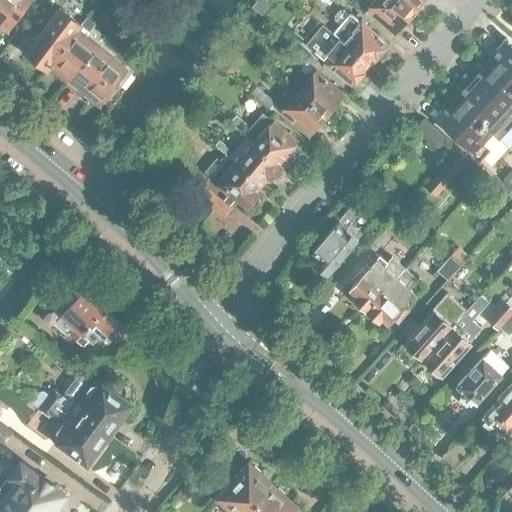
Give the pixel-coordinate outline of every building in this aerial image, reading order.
[(0,0),(0,25),(2,23),(9,29),(31,0),(0,0)] [(398,0),(365,0),(366,1),(367,3),(368,6),(369,7),(368,8),(398,33),(415,13),(398,0)] [(398,0),(415,13),(425,0),(398,0)] [(310,12),(325,25),(329,20),(315,7),(310,12)] [(49,68),(82,23),(61,8),(28,52),(49,68)] [(358,18),(351,12),(334,33),(345,41),(344,42),(371,65),(389,44),(358,18)] [(89,61),(100,46),(86,35),(90,30),(82,23),(49,68),(68,82),(84,62),(86,61),(87,61),(89,61)] [(354,85),(371,65),(344,42),(338,49),(335,46),(324,60),(354,85)] [(489,62),(511,83),(511,48),(506,44),(489,62)] [(142,69),(141,69),(125,57),(121,62),(100,46),(89,61),(87,61),(86,61),(84,62),(68,82),(109,114),(128,89),(127,88),(142,69)] [(323,66),(314,58),(298,46),(294,51),(316,70),(299,90),(303,93),(328,114),(345,94),(318,72),(323,66)] [(511,116),(511,83),(489,62),(473,81),(511,116)] [(500,139),(511,126),(511,116),(473,81),(456,99),(500,139)] [(251,92),(272,110),(277,103),(257,86),(251,92)] [(328,114),(303,93),(299,90),(281,110),(311,135),(328,114)] [(483,158),(500,139),(456,99),(439,118),(483,158)] [(237,114),(230,122),(245,135),(247,123),(237,114)] [(298,141),(274,121),(266,114),(246,136),(254,143),(278,164),(298,141)] [(437,149),(447,139),(425,119),(415,129),(437,149)] [(232,157),(235,153),(221,141),(218,145),(232,157)] [(282,167),(278,164),(254,143),(245,154),(244,153),(236,162),(262,184),(269,175),(274,178),(279,180),(285,174),(282,167)] [(458,149),(426,187),(437,196),(464,164),(469,159),(458,149)] [(262,184),(236,162),(228,155),(221,163),(216,158),(206,170),(249,207),(250,206),(256,207),(261,201),(259,196),(260,195),(255,191),(262,184)] [(511,190),(511,171),(503,182),(511,190)] [(511,197),(511,190),(503,182),(499,185),(511,197)] [(204,185),(196,195),(223,217),(231,207),(204,185)] [(356,220),(373,201),(363,193),(347,212),(355,219),(356,220)] [(205,204),(190,221),(205,234),(219,216),(205,204)] [(340,261),(364,234),(351,223),(355,219),(347,212),(346,212),(311,252),(318,259),(315,262),(329,274),(333,269),(337,269),(342,264),(340,261)] [(462,265),(470,256),(459,246),(451,255),(438,270),(448,280),(462,265)] [(393,256),(388,262),(377,253),(368,262),(353,279),(356,282),(350,289),(357,295),(355,296),(358,298),(358,302),(362,306),(367,306),(368,307),(405,267),(393,256)] [(411,301),(425,285),(405,267),(368,307),(369,308),(370,313),(375,318),(380,318),(382,319),(383,318),(389,324),(395,318),(398,321),(414,304),(411,301)] [(108,309),(85,288),(78,297),(65,286),(59,293),(58,292),(44,308),(47,310),(41,316),(71,343),(77,338),(84,344),(90,337),(96,342),(101,335),(109,342),(114,336),(117,338),(126,327),(107,310),(108,309)] [(490,320),(499,328),(511,313),(511,308),(506,302),(490,320)] [(424,357),(465,313),(455,305),(448,314),(445,318),(434,308),(405,340),(407,342),(407,346),(413,352),(418,352),(424,357)] [(472,343),(470,341),(481,328),(465,313),(424,357),(431,363),(431,368),(438,374),(442,373),(443,374),(472,343)] [(477,401),(502,373),(509,366),(491,349),(484,357),(483,356),(458,384),(464,390),(460,394),(472,404),(475,400),(477,401)] [(76,376),(62,394),(68,398),(66,402),(74,407),(72,410),(107,436),(131,404),(125,399),(128,395),(126,394),(127,393),(128,392),(128,389),(126,388),(124,386),(123,385),(121,384),(120,384),(118,385),(116,385),(112,390),(105,384),(104,385),(99,382),(92,384),(90,386),(87,383),(86,378),(82,375),(76,376)] [(511,379),(497,396),(502,400),(496,407),(494,404),(484,415),(495,426),(511,407),(511,379)] [(40,391),(32,403),(39,407),(38,408),(40,410),(55,389),(53,387),(48,393),(44,390),(40,391)] [(55,389),(40,410),(53,418),(54,416),(63,422),(53,436),(59,441),(59,444),(67,449),(70,449),(88,462),(90,460),(94,459),(99,453),(99,448),(107,436),(72,410),(74,407),(66,402),(68,398),(62,394),(55,389)] [(511,407),(495,426),(508,437),(511,432),(511,407)] [(0,443),(4,446),(14,431),(0,421),(0,420),(0,443)] [(0,478),(0,489),(1,490),(9,496),(31,511),(54,511),(53,509),(64,495),(21,464),(12,476),(4,472),(0,478)] [(237,511),(250,511),(274,486),(263,476),(263,472),(256,466),(252,466),(249,464),(220,497),(237,511)] [(293,511),(298,507),(286,497),(286,493),(279,487),(275,487),(274,486),(250,511),(293,511)] [(31,511),(9,496),(1,490),(0,491),(0,511),(31,511)]
